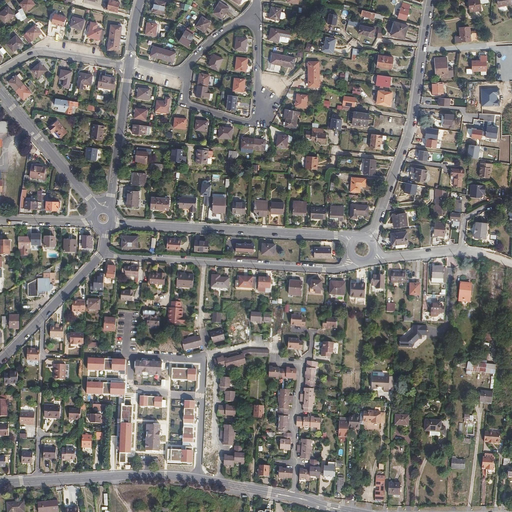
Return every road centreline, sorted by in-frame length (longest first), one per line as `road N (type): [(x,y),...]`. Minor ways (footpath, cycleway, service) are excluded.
road 1 (residential): [(104,253),(323,270),(362,260)]
road 2 (residential): [(431,0),(410,130),(367,239)]
road 3 (residential): [(112,222),(354,241)]
road 4 (residential): [(187,75),(184,103),(252,122),(259,52),(252,20)]
road 5 (unclassified): [(222,482),(180,475),(37,481)]
road 6 (residential): [(222,482),(209,357),(249,344)]
road 7 (unknown): [(350,41),(511,42)]
road 8 (residential): [(0,92),(99,210)]
road 9 (residential): [(128,66),(109,210)]
road 10 (residential): [(0,73),(40,52),(128,66)]
road 11 (residential): [(294,497),(301,363)]
road 12 (unknown): [(204,479),(200,360)]
